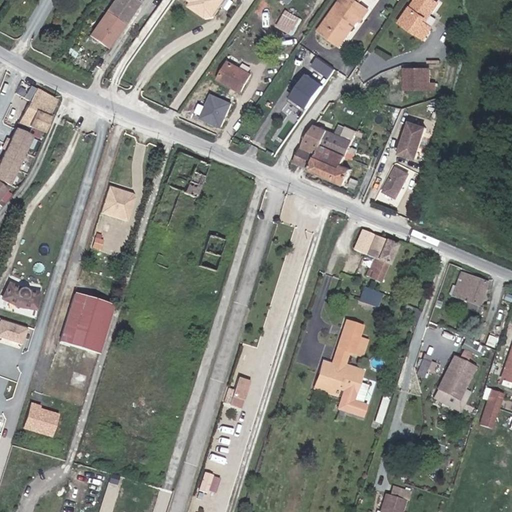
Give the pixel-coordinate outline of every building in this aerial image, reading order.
[(115,0),(89,35),(106,47),(137,2),(133,0),(115,0)] [(196,0),(188,0),(190,1),(187,5),(209,20),(223,0),(217,0),(209,11),(206,12),(194,4),(196,0)] [(217,0),(196,0),(194,4),(206,12),(209,11),(217,0)] [(339,0),(322,33),(343,44),(350,31),(353,33),(362,18),(364,19),(371,7),(360,1),(360,0),(339,0)] [(431,13),(439,0),(412,0),(402,15),(428,33),(436,22),(427,15),(429,12),(431,13)] [(294,34),(303,17),(286,8),(277,26),(294,34)] [(350,31),(343,44),(346,46),(353,33),(350,31)] [(329,76),(335,68),(317,56),(311,64),(329,76)] [(250,74),(229,60),(218,79),(241,91),(250,74)] [(423,67),(408,66),(407,68),(406,85),(422,87),(437,88),(437,84),(432,83),(433,75),(422,74),(423,67)] [(304,71),(286,94),(307,110),(319,95),(315,92),(321,84),(304,71)] [(41,131),(50,113),(47,111),(56,95),(36,85),(19,120),(41,131)] [(311,120),(300,147),(295,161),(345,184),(353,168),(342,163),(358,130),(347,125),(342,135),(311,120)] [(427,129),(411,123),(401,154),(417,159),(427,129)] [(0,178),(5,182),(32,136),(17,128),(0,155),(0,178)] [(384,191),(397,198),(409,175),(396,168),(384,191)] [(131,191),(108,184),(107,188),(115,191),(116,193),(120,194),(122,193),(128,195),(131,202),(133,195),(131,191)] [(115,191),(107,188),(100,210),(126,218),(131,202),(128,195),(122,193),(120,194),(116,193),(115,191)] [(398,244),(360,228),(353,247),(377,258),(369,277),(382,282),(398,244)] [(99,246),(102,237),(95,235),(92,244),(99,246)] [(478,305),(488,283),(462,272),(453,294),(478,305)] [(23,286),(7,279),(0,294),(0,296),(16,304),(34,307),(37,290),(23,286)] [(365,301),(369,287),(360,282),(355,297),(365,301)] [(59,341),(97,353),(113,304),(74,292),(59,341)] [(352,340),(358,322),(343,318),(338,335),(348,339),(352,340)] [(0,319),(0,336),(3,338),(6,336),(10,337),(11,340),(21,343),(26,328),(0,319)] [(348,339),(338,335),(330,361),(320,358),(319,362),(338,368),(340,364),(359,370),(362,361),(343,354),(348,339)] [(471,350),(474,342),(457,336),(454,344),(471,350)] [(511,381),(511,342),(500,377),(511,381)] [(457,393),(468,361),(446,353),(435,385),(457,393)] [(420,374),(425,360),(418,357),(413,371),(420,374)] [(338,368),(319,362),(310,387),(329,393),(333,383),(338,385),(335,395),(332,405),(358,413),(362,402),(360,401),(366,382),(357,379),(359,370),(340,364),(338,368)] [(248,380),(237,377),(233,389),(227,387),(222,401),(235,405),(238,396),(242,398),(248,380)] [(335,395),(338,385),(333,383),(329,393),(335,395)] [(495,419),(503,395),(490,390),(482,414),(495,419)] [(38,405),(29,402),(22,425),(51,435),(58,414),(38,408),(38,405)] [(199,488),(216,492),(220,475),(203,472),(199,488)] [(398,511),(403,499),(398,497),(385,493),(378,511),(398,511)]
